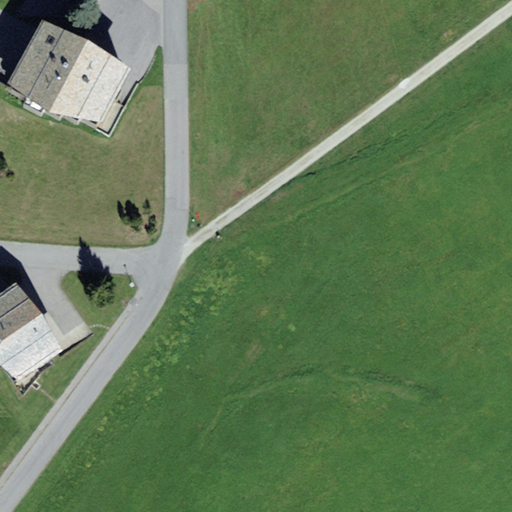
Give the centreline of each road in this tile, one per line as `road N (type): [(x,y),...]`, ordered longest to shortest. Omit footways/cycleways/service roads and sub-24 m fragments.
road 1 (track): [(166,264),(511,9)]
road 2 (residential): [(0,503),(142,318),(166,264)]
road 3 (residential): [(166,264),(177,216),(174,0)]
road 4 (unclassified): [(166,264),(0,252)]
